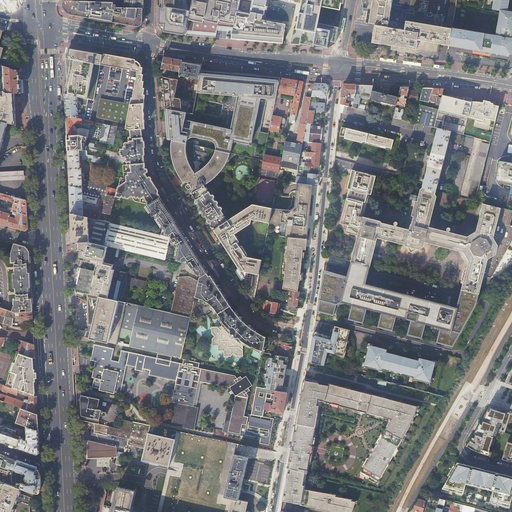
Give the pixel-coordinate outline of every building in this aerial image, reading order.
[(124,0),(124,3),(124,8),(143,9),(142,0),(124,0)] [(159,0),(159,6),(157,6),(157,23),(158,23),(157,25),(162,32),(162,31),(163,31),(163,32),(173,33),(184,35),(185,35),(185,36),(188,23),(190,11),(182,9),(182,0),(159,0)] [(192,0),(190,11),(188,23),(193,24),(218,26),(219,21),(226,22),(226,27),(234,28),(239,0),(192,0)] [(239,0),(234,28),(233,33),(231,40),(243,41),(250,41),(254,41),(265,42),(283,44),(286,30),(285,30),(286,25),(262,20),(263,16),(264,16),(266,0),(239,0)] [(301,0),(301,1),(300,6),(296,29),(300,30),(316,33),(316,31),(321,8),(322,0),(301,0)] [(406,9),(410,9),(411,6),(411,0),(369,0),(368,12),(366,24),(375,26),(388,28),(390,19),(396,20),(396,18),(398,18),(400,16),(400,12),(399,10),(397,9),(398,8),(405,9),(406,9)] [(494,0),(494,1),(493,9),(500,11),(506,12),(505,17),(502,16),(501,24),(499,37),(452,29),(449,45),(460,47),(473,50),(491,52),(502,54),(508,55),(511,53),(511,48),(511,12),(507,12),(506,12),(507,6),(508,6),(508,0),(494,0)] [(142,23),(142,16),(143,9),(124,8),(113,8),(113,5),(113,3),(91,2),(89,2),(79,2),(63,1),(63,3),(63,5),(66,10),(71,15),(101,21),(131,26),(137,27),(138,26),(139,25),(142,23)] [(452,29),(452,28),(433,25),(435,13),(415,10),(412,10),(410,9),(406,9),(406,12),(403,30),(401,30),(388,28),(375,26),(372,44),(382,46),(382,45),(392,46),(391,51),(397,52),(402,52),(408,53),(419,55),(422,55),(422,54),(424,54),(424,56),(426,56),(427,56),(427,55),(430,56),(433,53),(437,53),(439,44),(449,46),(449,45),(452,29)] [(218,26),(193,24),(192,31),(205,32),(217,33),(218,26)] [(295,31),(293,32),(291,43),(291,45),(302,46),(295,31)] [(73,60),(100,65),(101,65),(102,55),(94,54),(73,50),(70,49),(70,50),(68,50),(67,55),(66,59),(67,59),(73,60)] [(132,71),(134,61),(132,60),(127,59),(111,57),(102,55),(101,65),(107,66),(125,69),(131,71),(132,71)] [(167,75),(167,77),(179,79),(179,77),(177,76),(174,76),(175,72),(180,72),(182,60),(173,59),(164,57),(161,69),(172,71),(172,75),(167,75)] [(67,95),(88,100),(93,101),(95,91),(100,65),(73,60),(67,59),(67,60),(66,60),(67,78),(69,78),(69,83),(68,85),(67,88),(68,88),(67,93),(67,95)] [(194,78),(199,79),(201,70),(202,64),(200,64),(192,62),(182,60),(179,75),(194,78)] [(134,61),(132,71),(135,71),(138,72),(142,73),(141,68),(140,68),(140,66),(139,65),(136,62),(135,62),(135,61),(134,61)] [(20,78),(20,72),(15,70),(13,70),(10,69),(3,67),(4,88),(4,91),(4,93),(6,93),(7,94),(14,94),(21,94),(20,78)] [(171,140),(186,143),(187,142),(187,141),(188,140),(189,139),(191,138),(192,138),(193,138),(194,138),(195,138),(210,141),(211,141),(213,142),(214,143),(215,144),(215,146),(216,147),(216,149),(216,150),(227,153),(230,154),(233,142),(249,145),(250,142),(252,143),(261,99),(268,99),(267,100),(275,102),(277,93),(278,91),(280,79),(270,78),(270,77),(259,76),(245,74),(223,72),(201,70),(199,79),(196,93),(238,97),(231,130),(185,120),(186,113),(166,109),(167,123),(168,139),(171,140)] [(130,104),(130,105),(142,104),(144,103),(143,92),(142,73),(138,72),(133,98),(131,98),(130,104)] [(186,113),(189,100),(175,97),(179,79),(167,77),(163,76),(166,109),(186,113)] [(277,93),(294,96),(296,89),(293,89),(293,87),(296,87),(297,81),(286,79),(281,78),(280,79),(278,91),(277,93)] [(290,117),(289,123),(294,124),(296,116),(303,82),(300,82),(297,81),(296,87),(296,89),(294,96),(293,105),(292,108),(290,115),(291,115),(290,117)] [(313,87),(313,89),(309,111),(314,111),(316,111),(324,112),(324,108),(325,104),(313,102),(314,97),(326,97),(328,87),(326,84),(323,84),(314,84),(313,87)] [(356,92),(356,85),(350,85),(344,85),(343,89),(340,105),(344,106),(348,107),(349,101),(354,102),(356,92)] [(352,108),(367,112),(370,99),(372,91),(373,86),(363,86),(356,85),(356,92),(354,102),(353,103),(352,106),(352,108)] [(401,87),(398,97),(396,105),(402,106),(401,112),(401,113),(397,112),(398,112),(399,109),(398,108),(396,108),(393,118),(402,120),(405,107),(407,100),(409,90),(409,88),(405,87),(401,87)] [(285,141),(282,158),(281,161),(283,161),(281,167),(297,171),(298,166),(303,142),(306,125),(306,123),(309,111),(313,89),(307,88),(305,97),(296,143),(285,141)] [(438,95),(442,95),(444,89),(437,89),(430,88),(423,88),(420,101),(429,103),(429,101),(435,103),(435,104),(440,105),(441,98),(438,97),(438,95)] [(372,91),(370,99),(396,106),(396,105),(398,97),(388,95),(389,90),(387,90),(383,90),(383,94),(372,91)] [(409,90),(407,100),(416,101),(413,112),(417,113),(419,105),(419,102),(417,101),(419,92),(414,91),(409,90)] [(14,97),(14,94),(7,94),(6,93),(4,93),(1,93),(0,93),(0,121),(8,123),(13,125),(14,121),(15,119),(16,119),(15,103),(15,101),(14,97)] [(65,109),(65,116),(84,120),(85,115),(78,115),(78,113),(81,113),(80,110),(78,110),(77,102),(83,102),(83,105),(87,105),(87,104),(88,100),(67,95),(66,95),(64,95),(65,106),(65,109)] [(434,128),(437,129),(450,132),(463,135),(468,117),(477,119),(476,121),(483,123),(484,118),(491,120),(490,126),(493,127),(497,111),(498,110),(498,106),(495,105),(493,105),(490,104),(490,103),(490,102),(488,102),(483,101),(483,103),(471,102),(457,99),(442,95),(441,98),(440,105),(438,110),(434,128)] [(110,126),(117,128),(125,130),(125,129),(130,105),(130,104),(119,103),(100,99),(96,120),(95,123),(103,125),(110,126)] [(142,115),(142,104),(130,105),(125,129),(130,130),(141,129),(144,129),(143,121),(141,121),(141,119),(143,118),(142,115)] [(414,123),(432,127),(434,128),(438,110),(419,105),(417,113),(414,123)] [(344,106),(343,113),(365,118),(367,112),(352,108),(350,107),(348,107),(344,106)] [(314,111),(309,111),(306,123),(312,125),(313,118),(314,111)] [(66,136),(67,136),(79,135),(87,137),(89,130),(82,129),(76,129),(77,128),(74,127),(74,123),(94,125),(93,125),(94,122),(84,120),(65,116),(66,126),(66,136)] [(269,131),(270,131),(279,132),(280,123),(284,124),(285,120),(284,119),(282,118),(272,116),(269,131)] [(402,120),(393,118),(391,125),(430,134),(432,127),(414,123),(402,120)] [(106,141),(110,126),(103,125),(100,140),(106,141)] [(323,127),(306,125),(303,142),(321,144),(321,141),(322,133),(323,127)] [(353,127),(353,130),(342,127),(340,136),(391,149),(393,140),(382,137),(383,133),(377,133),(377,136),(358,132),(359,127),(353,127)] [(511,136),(511,135),(511,163),(501,161),(500,161),(499,161),(499,162),(498,163),(496,178),(495,179),(495,180),(496,180),(496,181),(497,181),(511,183),(511,128),(511,132),(511,134),(511,135),(511,136)] [(116,197),(121,198),(123,197),(123,198),(125,199),(126,198),(130,195),(129,195),(130,194),(132,197),(135,202),(148,205),(149,205),(160,197),(156,191),(158,190),(153,182),(152,181),(151,182),(150,182),(149,181),(150,181),(149,180),(148,178),(146,174),(145,173),(146,172),(145,170),(145,167),(144,163),(144,161),(144,157),(144,156),(144,153),(145,153),(144,149),(145,148),(145,145),(144,142),(143,141),(142,141),(141,129),(130,130),(130,137),(128,137),(128,139),(129,141),(129,142),(126,143),(125,143),(125,147),(123,147),(123,149),(121,149),(120,149),(121,156),(122,156),(125,156),(125,158),(125,159),(126,159),(126,162),(127,165),(123,165),(124,179),(127,180),(127,182),(118,187),(118,188),(118,190),(116,197)] [(433,145),(422,188),(435,191),(446,148),(448,143),(450,132),(437,129),(435,138),(433,145)] [(67,149),(67,151),(85,151),(85,149),(85,147),(84,145),(85,145),(85,144),(86,143),(86,142),(86,141),(86,140),(87,140),(87,137),(79,135),(67,136),(67,141),(68,141),(67,144),(68,146),(67,146),(67,149)] [(471,149),(473,139),(466,138),(463,147),(471,149)] [(190,194),(191,195),(192,194),(204,186),(208,183),(213,179),(215,177),(216,175),(219,172),(221,169),(224,166),(225,163),(227,160),(229,156),(230,154),(227,153),(216,150),(186,143),(171,140),(171,142),(171,143),(171,145),(171,147),(171,149),(171,152),(171,154),(172,156),(172,158),(173,160),(173,162),(174,163),(175,165),(175,167),(176,169),(177,171),(178,173),(179,175),(179,176),(180,178),(181,180),(183,182),(183,183),(184,182),(186,182),(187,182),(187,184),(188,184),(188,185),(187,185),(187,186),(187,187),(188,188),(188,189),(189,189),(190,189),(191,189),(191,190),(193,191),(192,191),(192,192),(191,193),(190,194)] [(301,166),(319,168),(319,164),(321,149),(321,144),(303,142),(298,166),(301,166)] [(467,199),(475,201),(490,144),(482,142),(467,199)] [(115,197),(116,197),(118,190),(108,188),(108,186),(103,185),(87,181),(87,180),(85,179),(84,179),(84,173),(82,173),(82,168),(80,169),(80,156),(83,156),(82,159),(99,164),(100,163),(101,158),(88,155),(88,151),(87,151),(85,151),(67,151),(68,162),(69,185),(115,197)] [(462,154),(451,195),(459,197),(469,156),(462,154)] [(263,161),(262,169),(279,172),(280,167),(281,161),(282,158),(265,155),(263,161)] [(335,158),(334,165),(352,170),(376,176),(396,181),(397,174),(335,158)] [(511,218),(511,211),(483,204),(482,206),(482,207),(481,209),(480,211),(479,213),(479,216),(480,218),(476,231),(475,232),(476,233),(474,234),(471,233),(471,236),(469,237),(468,236),(467,237),(428,227),(436,197),(434,195),(435,191),(422,188),(420,189),(418,202),(415,201),(412,216),(414,216),(413,218),(415,218),(414,219),(415,220),(415,221),(415,222),(414,222),(413,223),(412,223),(412,224),(411,224),(409,230),(381,223),(381,222),(380,221),(364,217),(369,194),(371,195),(376,176),(352,170),(351,173),(347,189),(349,189),(345,205),(340,224),(343,225),(348,226),(346,233),(358,236),(353,255),(351,262),(370,266),(371,260),(377,238),(406,244),(406,246),(407,246),(409,250),(414,251),(418,249),(423,250),(425,242),(464,252),(464,253),(465,252),(469,259),(468,260),(469,261),(467,267),(467,269),(468,269),(467,272),(470,276),(469,277),(466,279),(465,282),(464,282),(463,283),(462,290),(478,294),(483,276),(491,278),(511,241),(511,225),(510,225),(511,218)] [(24,171),(0,171),(0,181),(24,181),(24,171)] [(307,184),(312,185),(317,185),(318,180),(318,175),(308,174),(307,184)] [(286,225),(284,237),(287,237),(307,239),(308,227),(307,226),(306,226),(305,226),(306,222),(306,218),(307,218),(308,218),(309,218),(309,217),(312,185),(307,184),(296,183),(294,207),(290,210),(272,208),(269,223),(286,225)] [(70,202),(70,213),(72,213),(88,217),(101,221),(101,218),(99,218),(100,216),(97,215),(96,214),(96,213),(84,210),(83,202),(84,202),(84,201),(96,204),(98,198),(106,201),(103,213),(110,215),(115,197),(69,185),(70,202)] [(202,213),(206,219),(209,224),(210,223),(212,226),(214,229),(227,221),(225,218),(223,215),(223,214),(222,213),(216,204),(210,194),(209,192),(208,192),(206,189),(204,186),(192,194),(194,197),(196,201),(195,202),(195,203),(202,213)] [(0,198),(14,203),(15,197),(0,193),(0,198)] [(12,209),(11,211),(13,212),(27,216),(27,206),(27,200),(15,197),(14,203),(12,209)] [(179,247),(176,262),(187,264),(200,278),(207,273),(208,272),(205,268),(197,255),(194,250),(195,249),(181,227),(180,228),(175,221),(165,205),(160,197),(149,205),(152,209),(150,211),(153,216),(154,216),(156,218),(157,218),(162,225),(162,227),(161,228),(162,228),(163,229),(165,229),(164,235),(171,237),(170,241),(174,246),(177,244),(179,247)] [(253,273),(258,275),(261,262),(267,234),(269,223),(272,208),(255,205),(252,205),(241,212),(227,221),(214,229),(213,230),(229,254),(239,269),(239,268),(240,269),(240,270),(240,271),(241,271),(242,271),(243,271),(244,271),(244,272),(253,273)] [(28,224),(27,216),(13,212),(13,214),(15,215),(16,216),(15,218),(11,217),(12,215),(10,214),(0,210),(0,223),(12,227),(26,231),(28,229),(28,224)] [(72,218),(74,243),(79,242),(89,242),(88,217),(72,213),(72,218)] [(89,242),(91,243),(97,243),(103,244),(107,230),(108,231),(109,223),(101,221),(88,217),(89,242)] [(107,230),(103,244),(103,246),(91,243),(89,242),(79,242),(79,251),(81,251),(80,257),(100,262),(104,263),(107,247),(104,246),(104,244),(166,259),(170,241),(171,237),(164,235),(162,235),(114,224),(109,223),(108,231),(107,230)] [(307,239),(287,237),(286,246),(288,247),(287,256),(286,259),(287,259),(286,264),(286,269),(285,269),(285,272),(285,276),(282,289),(291,290),(298,292),(298,287),(300,280),(301,280),(302,275),(300,275),(301,272),(301,268),(301,265),(301,263),(302,258),(302,253),(303,250),(306,250),(307,239)] [(27,247),(14,244),(12,254),(14,262),(17,262),(17,273),(15,274),(16,288),(18,288),(19,299),(17,300),(15,304),(13,311),(15,312),(16,312),(33,311),(31,284),(29,250),(27,247)] [(166,259),(104,244),(104,246),(107,247),(165,261),(166,259)] [(459,298),(457,307),(365,284),(366,280),(367,278),(367,275),(370,266),(351,262),(350,266),(348,274),(347,279),(324,273),(323,281),(317,311),(334,316),(337,301),(352,305),(348,320),(345,319),(344,323),(396,336),(397,332),(392,331),(396,317),(411,320),(407,335),(406,339),(451,351),(453,347),(475,305),(476,303),(476,301),(477,298),(478,295),(478,294),(462,290),(460,297),(459,298)] [(87,294),(99,296),(120,301),(124,284),(145,289),(147,282),(126,277),(127,273),(120,271),(117,280),(112,279),(114,270),(112,270),(110,269),(98,267),(98,266),(97,269),(96,272),(80,268),(79,273),(76,284),(81,285),(80,290),(87,292),(87,294)] [(207,273),(200,278),(199,282),(198,286),(196,292),(195,298),(196,298),(196,296),(200,297),(200,298),(200,299),(202,299),(204,300),(205,301),(207,302),(209,303),(213,307),(214,309),(215,310),(216,311),(217,312),(218,314),(219,316),(220,317),(220,318),(221,320),(222,321),(223,322),(223,323),(224,324),(224,326),(221,326),(219,328),(217,326),(211,327),(211,333),(212,333),(211,334),(214,336),(212,339),(212,340),(212,346),(218,346),(218,352),(224,352),(224,357),(230,357),(230,356),(231,357),(234,354),(237,357),(237,356),(237,357),(243,356),(243,350),(241,349),(243,347),(243,344),(245,342),(252,346),(257,348),(263,351),(265,339),(266,337),(263,336),(259,334),(256,332),(254,331),(251,328),(250,327),(247,325),(245,324),(244,322),(242,320),(238,317),(238,316),(235,314),(233,314),(234,312),(233,310),(231,308),(230,307),(228,303),(226,299),(217,286),(210,275),(209,276),(207,273)] [(190,318),(194,302),(195,298),(196,292),(198,286),(199,282),(190,277),(179,277),(178,282),(171,313),(190,318)] [(291,290),(290,298),(298,299),(299,296),(299,292),(298,292),(291,290)] [(89,339),(181,359),(190,318),(171,313),(120,301),(99,296),(91,330),(89,339)] [(290,298),(288,305),(296,307),(297,303),(298,299),(290,298)] [(263,309),(270,313),(276,314),(277,311),(277,308),(279,308),(279,306),(280,304),(278,304),(278,303),(272,302),(265,301),(263,309)] [(15,312),(13,311),(0,307),(0,314),(1,315),(0,317),(0,322),(1,323),(12,326),(13,317),(20,317),(20,322),(28,322),(28,320),(33,320),(33,311),(16,312),(15,312)] [(321,365),(324,366),(326,358),(324,358),(326,351),(327,352),(339,355),(343,356),(345,348),(346,348),(347,341),(349,333),(350,330),(335,326),(334,328),(333,331),(320,327),(320,328),(318,334),(316,333),(314,334),(313,337),(312,337),(311,344),(308,362),(321,365)] [(0,346),(17,352),(18,352),(18,350),(16,349),(3,344),(2,344),(4,338),(0,337),(0,346)] [(26,355),(35,358),(35,351),(34,345),(23,341),(19,353),(25,355),(26,355)] [(292,344),(282,342),(280,356),(288,357),(289,358),(290,355),(291,349),(292,344)] [(93,378),(95,378),(97,379),(96,381),(95,381),(93,387),(108,391),(109,391),(109,389),(116,391),(115,392),(116,392),(122,394),(128,366),(136,368),(136,370),(144,372),(145,370),(151,371),(150,376),(177,382),(178,377),(196,380),(199,367),(171,361),(170,366),(157,363),(158,358),(122,351),(120,362),(112,361),(115,349),(95,345),(92,361),(96,362),(95,370),(93,378)] [(368,349),(365,363),(364,367),(368,368),(381,371),(381,368),(415,376),(414,379),(425,382),(429,383),(430,379),(433,366),(434,362),(431,361),(422,359),(422,362),(417,361),(387,353),(385,353),(386,350),(379,348),(373,347),(369,346),(368,349)] [(343,356),(339,355),(339,356),(343,358),(344,358),(345,357),(347,349),(346,348),(345,348),(343,356)] [(24,374),(36,378),(35,368),(35,358),(26,355),(25,355),(19,353),(18,352),(17,352),(11,369),(24,373),(24,374)] [(263,388),(282,392),(285,377),(288,357),(280,356),(276,355),(276,356),(275,359),(273,358),(269,358),(268,363),(267,368),(266,374),(265,378),(263,388)] [(381,368),(381,371),(382,371),(383,370),(384,370),(393,372),(393,373),(394,374),(396,374),(398,375),(399,375),(401,375),(402,375),(403,375),(412,377),(412,378),(413,379),(414,379),(415,376),(381,368)] [(6,381),(37,392),(36,385),(36,378),(24,374),(24,373),(11,369),(6,381)] [(247,436),(251,415),(248,414),(247,418),(243,417),(248,396),(246,393),(250,391),(248,388),(252,386),(246,376),(242,379),(241,376),(237,378),(235,376),(202,369),(201,376),(204,377),(232,383),(232,384),(239,395),(240,395),(239,397),(236,413),(235,414),(231,414),(227,431),(247,436)] [(204,377),(201,376),(194,407),(188,406),(183,427),(194,430),(199,408),(198,408),(204,377)] [(292,451),(288,468),(305,472),(307,473),(308,463),(310,454),(312,445),(313,438),(315,427),(318,428),(320,414),(354,423),(357,410),(358,411),(366,413),(367,413),(371,414),(375,415),(380,416),(387,418),(389,423),(379,442),(377,445),(375,449),(371,455),(369,459),(364,468),(362,471),(363,472),(361,475),(366,477),(372,481),(377,484),(379,481),(385,470),(388,464),(393,456),(396,449),(402,439),(406,432),(408,429),(413,420),(413,419),(414,417),(415,417),(415,413),(417,406),(409,404),(402,402),(397,401),(394,400),(389,399),(385,398),(381,397),(371,395),(328,383),(317,381),(305,377),(298,415),(298,418),(292,451)] [(37,394),(37,392),(6,381),(5,385),(37,397),(37,394)] [(328,383),(371,395),(372,394),(367,393),(358,390),(350,388),(328,382),(328,383)] [(0,400),(21,408),(38,414),(38,408),(37,401),(37,397),(5,385),(0,383),(0,400)] [(263,388),(256,387),(251,415),(263,417),(264,410),(277,412),(283,414),(285,403),(287,392),(282,392),(263,388)] [(81,395),(81,399),(82,400),(81,402),(82,403),(81,406),(82,406),(81,409),(82,409),(82,412),(82,413),(82,416),(83,417),(82,421),(94,423),(99,424),(101,415),(104,416),(105,416),(106,415),(106,414),(107,414),(106,413),(105,412),(102,411),(102,410),(98,409),(99,401),(100,399),(81,395)] [(417,406),(415,413),(418,414),(420,406),(409,403),(409,404),(417,406)] [(172,425),(183,427),(188,406),(177,404),(172,425)] [(501,410),(489,406),(466,447),(482,454),(490,456),(492,452),(488,451),(493,436),(495,428),(498,429),(500,423),(502,424),(505,413),(500,411),(501,410)] [(21,408),(16,423),(25,426),(26,426),(39,431),(38,417),(38,414),(21,408)] [(247,438),(247,436),(227,431),(231,414),(235,414),(236,413),(229,412),(225,433),(247,438)] [(263,417),(251,415),(247,436),(250,436),(260,438),(261,439),(260,444),(269,446),(272,432),(274,419),(263,417)] [(144,449),(150,425),(122,419),(119,429),(99,424),(94,423),(94,431),(128,440),(127,445),(139,448),(144,449)] [(150,425),(144,449),(142,460),(155,464),(168,467),(176,431),(150,425)] [(27,439),(21,437),(17,448),(24,450),(37,455),(40,452),(39,437),(39,431),(26,426),(27,439)] [(176,431),(168,467),(167,472),(157,511),(228,511),(232,498),(225,496),(235,452),(237,444),(176,431)] [(88,459),(117,457),(116,447),(87,441),(88,459)] [(511,443),(507,442),(504,452),(502,459),(504,460),(509,461),(511,461),(511,443)] [(258,458),(274,461),(277,451),(261,448),(258,458)] [(118,451),(117,457),(115,465),(121,466),(124,452),(118,451)] [(225,496),(232,498),(238,500),(241,491),(243,480),(248,458),(243,457),(239,456),(239,453),(235,452),(225,496)] [(0,455),(0,471),(7,474),(8,470),(11,472),(15,470),(16,484),(17,484),(16,487),(20,488),(35,493),(39,493),(40,491),(40,489),(41,486),(41,484),(41,483),(41,481),(41,479),(41,478),(40,476),(40,473),(36,468),(30,466),(5,457),(0,455)] [(465,464),(457,462),(442,488),(463,494),(466,482),(494,489),(491,501),(508,506),(511,490),(511,476),(506,475),(484,469),(465,464)] [(303,482),(305,472),(288,468),(286,481),(284,492),(286,493),(286,496),(285,499),(288,500),(294,501),(293,502),(301,504),(308,505),(307,506),(316,508),(322,509),(321,510),(330,511),(351,511),(355,503),(356,502),(352,501),(352,499),(342,497),(335,496),(336,495),(311,490),(311,492),(304,491),(304,489),(305,482),(303,482)] [(0,511),(30,511),(30,509),(30,507),(30,505),(16,500),(17,497),(18,494),(19,490),(20,488),(16,487),(11,485),(9,485),(0,481),(0,511)] [(130,511),(135,491),(125,489),(118,487),(112,511),(130,511)] [(232,498),(228,511),(245,511),(248,502),(238,500),(232,498)] [(418,498),(410,511),(414,511),(422,511),(426,501),(423,500),(423,498),(421,498),(421,499),(418,498)] [(452,501),(451,503),(448,511),(458,511),(459,511),(461,511),(462,511),(464,505),(460,504),(459,509),(456,508),(456,507),(453,506),(454,502),(452,501)]
